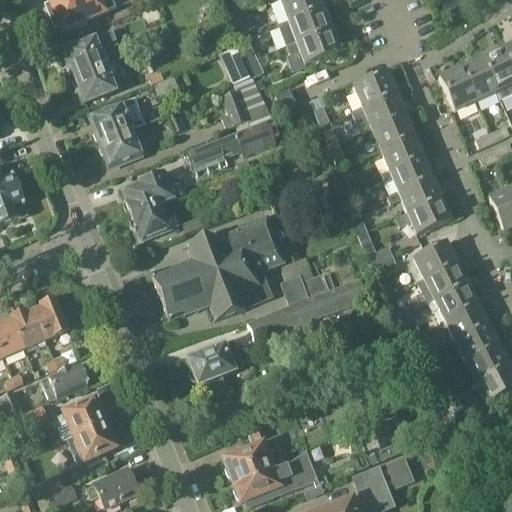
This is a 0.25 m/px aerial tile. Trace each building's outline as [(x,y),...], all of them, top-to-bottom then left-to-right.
[(55,0),(47,3),(48,5),(53,17),(51,18),(49,18),(50,20),(54,31),(58,29),(60,35),(104,16),(116,11),(111,0),(55,0)] [(238,20),(247,16),(240,0),(231,5),(238,20)] [(287,24),(322,11),(318,0),(286,0),(279,3),(287,24)] [(285,50),(285,49),(295,46),(330,32),(327,25),(330,24),(331,21),(327,12),(325,11),(323,12),(322,11),(287,24),(276,28),(285,50)] [(254,31),(247,16),(238,20),(245,35),(254,31)] [(285,49),(289,59),(299,55),(303,67),(339,54),(335,46),(338,45),(339,43),(336,33),(333,32),(331,33),(330,32),(295,46),(285,49)] [(94,42),(64,54),(69,67),(67,70),(72,81),(104,68),(117,63),(122,61),(112,35),(94,42)] [(247,66),(256,61),(249,46),(240,51),(247,66)] [(511,46),(501,52),(511,76),(511,46)] [(218,58),(232,89),(249,81),(236,50),(218,58)] [(511,76),(501,52),(480,61),(496,96),(511,88),(511,76)] [(263,76),(256,61),(247,66),(254,80),(263,76)] [(480,61),(459,71),(475,105),(496,96),(480,61)] [(104,68),(72,81),(76,92),(79,93),(84,106),(114,94),(122,91),(118,80),(123,78),(117,63),(104,68)] [(475,105),(459,71),(438,81),(454,115),(475,105)] [(362,111),(397,97),(388,76),(353,90),(362,111)] [(249,131),(250,130),(272,122),(252,82),(233,89),(235,95),(221,101),(227,119),(221,122),(225,133),(246,125),(249,131)] [(282,114),(295,108),(288,93),(275,100),(282,114)] [(371,132),(406,118),(397,97),(362,111),(371,132)] [(99,145),(130,134),(143,128),(133,103),(120,108),(119,107),(89,119),(94,133),(93,136),(95,142),(98,143),(99,145)] [(322,110),(313,114),(320,130),(329,125),(322,110)] [(380,153),(414,139),(406,118),(371,132),(380,153)] [(186,155),(193,174),(241,155),(244,161),(275,149),(266,125),(186,155)] [(505,130),(490,137),(494,146),(509,139),(505,130)] [(332,132),(322,136),(329,151),(338,147),(332,132)] [(130,134),(99,145),(100,148),(99,151),(101,157),(104,158),(109,171),(140,160),(139,159),(147,156),(143,145),(135,148),(130,134)] [(479,153),(494,146),(490,137),(475,143),(479,153)] [(389,174),(423,160),(414,139),(380,153),(389,174)] [(329,151),(335,166),(345,162),(338,147),(329,151)] [(494,154),(498,163),(511,157),(507,148),(494,154)] [(481,171),(498,163),(494,154),(477,162),(481,171)] [(423,160),(389,174),(381,178),(384,187),(392,183),(397,195),(432,181),(423,160)] [(306,168),(313,184),(326,179),(319,162),(306,168)] [(0,199),(18,192),(8,167),(0,169),(0,199)] [(349,173),(340,177),(347,193),(356,188),(349,173)] [(130,219),(160,207),(175,202),(165,176),(121,192),(125,203),(124,204),(125,206),(123,209),(126,215),(129,217),(130,219)] [(432,181),(397,195),(386,200),(389,208),(401,203),(406,216),(441,202),(432,181)] [(356,188),(347,193),(353,208),(363,204),(356,188)] [(511,231),(511,195),(510,191),(488,201),(504,235),(511,231)] [(0,228),(28,217),(18,192),(0,199),(0,228)] [(450,223),(441,202),(406,216),(394,221),(398,231),(411,226),(415,238),(450,223)] [(160,207),(130,219),(130,221),(129,225),(131,231),(135,232),(136,235),(137,234),(141,245),(169,234),(168,234),(178,230),(174,219),(166,222),(160,207)] [(280,267),(264,221),(216,239),(216,237),(186,248),(191,263),(152,277),(169,323),(210,308),(216,323),(250,311),(249,310),(269,302),(260,274),(280,267)] [(360,244),(369,240),(363,225),(353,229),(360,244)] [(371,270),(393,261),(389,250),(376,255),(369,240),(360,244),(371,270)] [(414,288),(423,283),(457,266),(446,245),(413,262),(413,264),(404,268),(414,288)] [(393,261),(371,270),(382,296),(391,292),(385,277),(398,272),(393,261)] [(434,303),(467,286),(457,266),(423,283),(434,303)] [(322,277),(301,285),(307,302),(307,303),(329,295),(322,277)] [(288,309),(288,310),(307,303),(307,302),(301,285),(299,280),(279,287),(288,309)] [(359,284),(329,295),(307,303),(288,310),(246,326),(254,346),(366,304),(359,284)] [(444,324),(478,306),(467,286),(434,303),(426,307),(431,316),(439,313),(444,324)] [(398,307),(391,292),(382,296),(389,311),(398,307)] [(40,311),(33,314),(46,344),(68,335),(66,331),(68,328),(65,321),(61,320),(53,302),(38,308),(40,311)] [(478,306),(444,324),(455,344),(488,327),(478,306)] [(46,344),(33,314),(26,317),(25,314),(10,320),(11,323),(24,354),(46,344)] [(411,340),(420,336),(413,321),(404,324),(411,340)] [(0,325),(0,356),(3,363),(24,354),(11,323),(9,324),(6,322),(0,324),(0,325)] [(488,327),(455,344),(465,364),(499,347),(488,327)] [(420,336),(411,340),(417,355),(427,351),(420,336)] [(195,386),(196,385),(197,388),(201,387),(207,403),(227,395),(221,379),(234,374),(233,372),(242,369),(233,344),(224,348),(223,347),(197,357),(197,358),(187,362),(192,372),(191,373),(190,374),(189,375),(188,376),(188,377),(187,378),(187,380),(188,381),(189,383),(191,385),(192,385),(193,386),(195,386)] [(499,347),(465,364),(476,384),(509,367),(505,360),(507,359),(508,357),(503,348),(501,347),(499,348),(499,347)] [(430,376),(439,371),(430,357),(422,362),(430,376)] [(61,359),(53,362),(57,373),(65,369),(61,359)] [(53,362),(45,366),(49,376),(57,373),(53,362)] [(48,405),(89,388),(81,366),(39,384),(48,405)] [(511,373),(509,367),(476,384),(486,405),(511,391),(511,373)] [(19,377),(10,381),(15,391),(23,388),(19,377)] [(10,381),(2,384),(6,394),(15,391),(10,381)] [(445,401),(454,396),(445,381),(437,387),(445,401)] [(0,408),(7,424),(23,417),(13,395),(0,401),(0,408)] [(463,410),(454,396),(445,401),(454,415),(463,410)] [(396,413),(391,402),(363,414),(367,425),(396,413)] [(55,419),(59,429),(56,430),(63,445),(65,444),(105,425),(101,416),(98,414),(93,403),(55,419)] [(12,437),(47,422),(41,410),(7,424),(12,437)] [(405,420),(373,433),(381,453),(413,440),(405,420)] [(109,436),(105,425),(65,444),(75,467),(113,451),(108,440),(109,436)] [(255,445),(265,441),(261,430),(251,434),(255,445)] [(230,482),(233,488),(284,467),(275,443),(262,448),(262,447),(222,463),(226,471),(224,473),(227,481),(230,482)] [(284,467),(233,488),(234,491),(232,493),(235,501),(238,502),(239,504),(243,503),(245,508),(307,485),(297,458),(284,467)] [(4,465),(8,474),(18,471),(14,461),(4,465)] [(403,462),(378,472),(388,495),(413,485),(403,462)] [(18,471),(8,474),(10,481),(20,477),(18,471)] [(388,511),(394,510),(388,495),(378,472),(353,482),(361,501),(338,510),(337,507),(323,511),(388,511)] [(104,511),(105,511),(138,497),(127,473),(85,493),(91,504),(99,500),(104,511)] [(57,478),(32,489),(38,502),(63,490),(57,478)] [(50,511),(52,511),(76,501),(70,489),(45,501),(50,511)]
